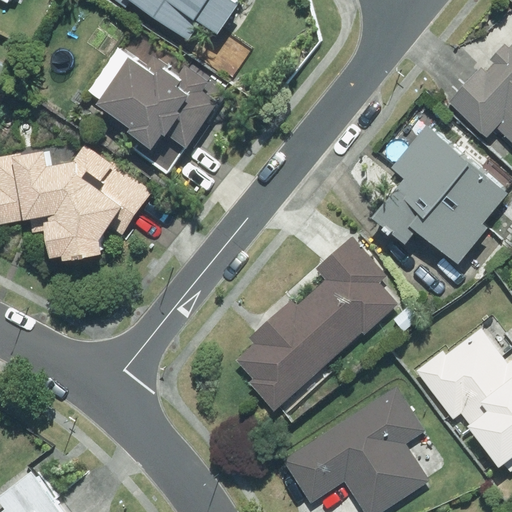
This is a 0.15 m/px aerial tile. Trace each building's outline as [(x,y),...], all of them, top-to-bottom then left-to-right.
[(123,0),(132,6),(136,0),(198,42),(210,24),(228,37),(249,6),(240,0),(123,0)] [(511,47),(492,69),(487,65),(455,98),(494,134),(503,125),(511,133),(511,47)] [(183,70),(157,52),(148,64),(137,56),(104,103),(116,112),(111,119),(159,152),(161,148),(164,150),(174,134),(193,147),(226,99),(209,88),(215,80),(189,62),(183,70)] [(0,88),(4,90),(13,71),(0,65),(0,88)] [(417,124),(422,116),(414,111),(409,119),(417,124)] [(511,190),(428,123),(395,165),(408,175),(398,188),(400,188),(379,213),(413,240),(424,226),(465,259),(493,223),(489,220),(511,190)] [(155,188),(86,141),(71,163),(54,166),(52,151),(24,156),(23,151),(0,154),(0,220),(0,222),(31,217),(31,219),(33,220),(35,229),(53,227),(58,259),(71,257),(72,261),(111,255),(108,241),(116,229),(123,234),(155,188)] [(280,407),(367,330),(369,332),(403,302),(383,281),(391,274),(356,235),(320,266),(330,277),(301,304),(295,298),(253,336),(258,342),(241,357),(258,376),(254,379),(280,407)] [(422,315),(411,303),(396,317),(408,329),(422,315)] [(422,369),(458,417),(466,411),(477,426),(481,423),(511,463),(511,361),(486,327),(451,354),(447,349),(422,369)] [(430,429),(401,384),(288,459),(316,501),(349,479),(371,511),(384,511),(435,479),(410,442),(430,429)] [(73,511),(42,469),(5,497),(12,507),(5,511),(73,511)]
